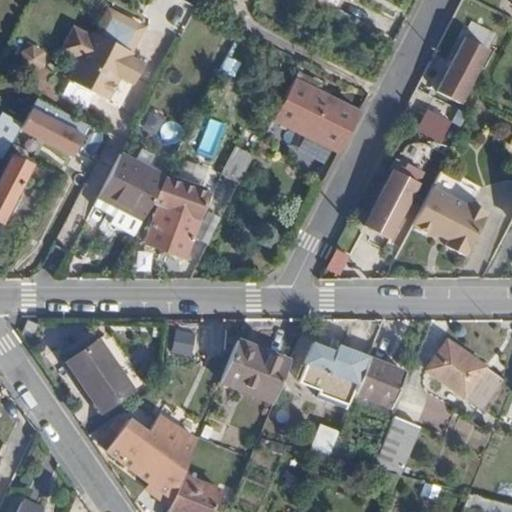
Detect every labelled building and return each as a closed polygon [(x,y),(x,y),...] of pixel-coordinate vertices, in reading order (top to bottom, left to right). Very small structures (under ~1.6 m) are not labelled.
[(175,0),(173,0),(169,8),(185,17),(190,8),(175,0)] [(92,31),(67,79),(105,98),(116,77),(131,84),(141,63),(127,56),(129,51),(141,27),(109,10),(96,33),(92,31)] [(485,48),(464,37),(434,93),(459,105),(485,48)] [(312,87),(296,79),(274,122),(338,155),(359,116),(310,91),(312,87)] [(425,107),(414,128),(440,140),(450,120),(425,107)] [(0,160),(1,161),(19,125),(0,115),(0,160)] [(36,117),(27,133),(41,140),(49,124),(36,117)] [(424,141),(411,168),(422,174),(436,148),(424,141)] [(221,171),(240,181),(254,152),(236,142),(221,171)] [(141,147),(136,159),(154,168),(160,157),(141,147)] [(99,193),(143,216),(164,174),(154,168),(136,159),(120,151),(99,193)] [(30,164),(11,154),(0,175),(0,219),(1,220),(30,164)] [(395,164),(393,168),(417,180),(419,177),(395,164)] [(417,180),(393,168),(371,210),(396,223),(417,180)] [(439,169),(412,224),(432,233),(434,230),(448,237),(445,244),(464,254),(474,235),(487,210),(472,203),(479,190),(439,169)] [(134,232),(143,216),(99,193),(94,202),(114,213),(111,220),(134,232)] [(157,205),(145,241),(184,254),(199,212),(183,206),(181,212),(157,205)] [(20,332),(28,337),(35,325),(26,320),(20,332)] [(194,334),(176,331),(172,353),(191,356),(194,334)] [(96,338),(65,359),(101,409),(132,388),(96,338)] [(288,361),(236,341),(220,380),(272,401),(288,361)] [(446,341),(427,369),(428,371),(482,406),(501,379),(446,341)] [(359,379),(367,358),(343,348),(340,354),(311,343),(303,363),(306,364),(298,383),(318,391),(315,399),(345,411),(348,405),(359,379)] [(405,374),(367,358),(359,379),(398,394),(405,374)] [(379,471),(397,475),(396,471),(413,428),(393,420),(373,469),(379,471)] [(328,453),(337,433),(319,426),(310,448),(327,456),(328,453)] [(108,428),(99,440),(108,447),(105,451),(131,472),(150,485),(161,469),(148,458),(155,448),(143,439),(136,449),(108,428)] [(328,453),(327,458),(346,462),(356,436),(338,430),(337,433),(328,453)] [(327,456),(310,448),(308,452),(326,457),(327,456)] [(369,498),(386,504),(397,475),(379,471),(369,498)] [(157,494),(172,500),(179,481),(165,475),(157,494)] [(172,500),(166,511),(209,511),(217,494),(180,478),(179,481),(172,500)] [(14,511),(35,511),(36,509),(20,501),(18,502),(14,511)]
